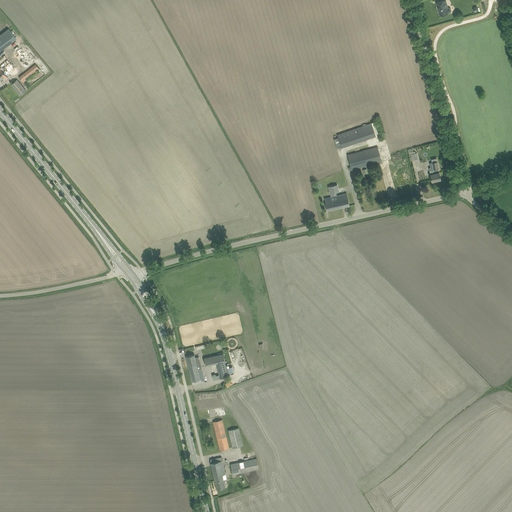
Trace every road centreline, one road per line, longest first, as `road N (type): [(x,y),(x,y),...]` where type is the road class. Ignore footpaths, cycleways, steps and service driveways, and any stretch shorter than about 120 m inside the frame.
road 1 (unclassified): [(464,191),(138,269)]
road 2 (secondary): [(206,511),(155,316)]
road 3 (unclassified): [(464,191),(410,0)]
road 4 (secondary): [(101,237),(0,111)]
road 5 (unclassified): [(0,297),(124,272)]
